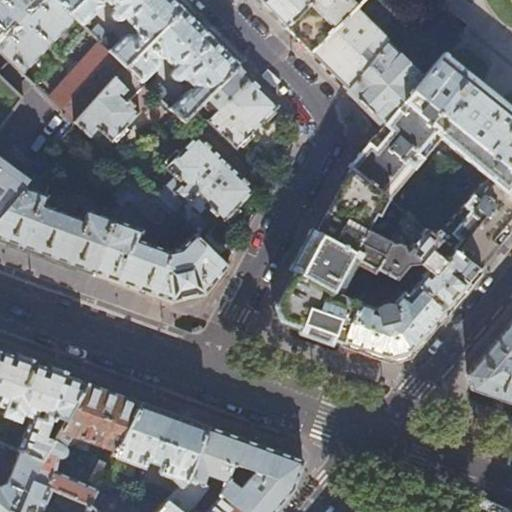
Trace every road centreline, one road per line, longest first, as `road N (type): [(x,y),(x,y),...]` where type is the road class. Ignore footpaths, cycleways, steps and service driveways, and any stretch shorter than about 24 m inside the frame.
road 1 (residential): [(207,377),(327,129),(314,98),(214,0)]
road 2 (residential): [(207,377),(0,300)]
road 3 (residential): [(372,437),(511,273)]
road 4 (residential): [(372,437),(207,377)]
road 5 (residential): [(511,490),(372,437)]
